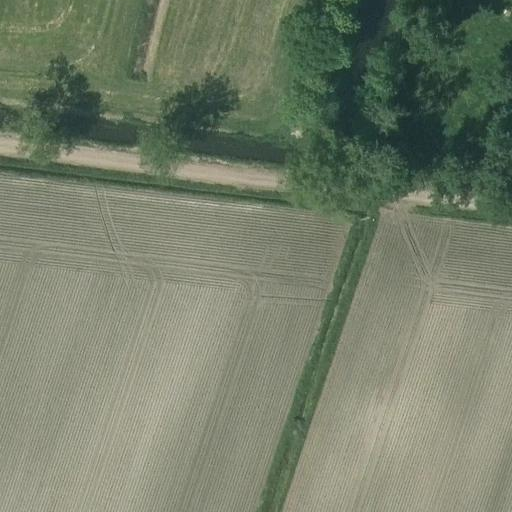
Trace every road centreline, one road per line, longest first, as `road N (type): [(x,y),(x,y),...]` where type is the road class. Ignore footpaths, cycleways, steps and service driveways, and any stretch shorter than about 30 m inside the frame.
road 1 (track): [(0,151),(362,191)]
road 2 (track): [(362,191),(511,209)]
